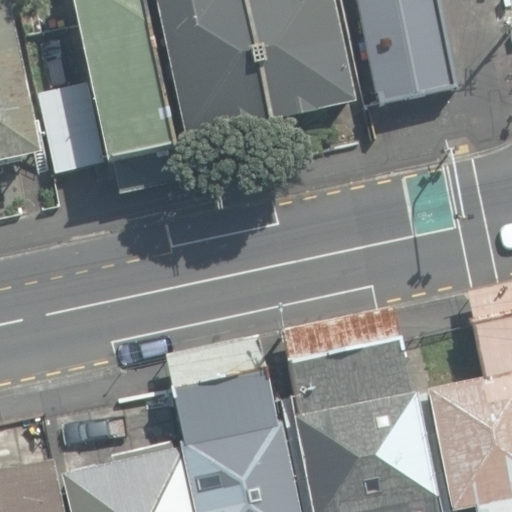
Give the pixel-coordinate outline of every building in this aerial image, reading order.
[(0,0),(0,163),(41,155),(7,0),(0,0)] [(73,0),(107,159),(174,145),(143,0),(73,0)] [(153,0),(184,140),(269,122),(244,0),(153,0)] [(244,0),(269,122),(354,103),(332,0),(244,0)] [(455,90),(436,0),(355,0),(375,95),(381,94),(384,105),(455,90)] [(36,94),(55,174),(106,163),(87,82),(36,94)] [(113,164),(117,186),(179,174),(174,152),(113,164)] [(455,511),(474,508),(475,511),(511,511),(511,316),(471,325),(484,380),(429,392),(453,511),(455,511)] [(438,511),(436,499),(441,498),(418,388),(409,390),(399,342),(291,364),(302,416),(296,417),(316,511),(438,511)] [(179,441),(181,446),(184,445),(200,511),(301,511),(270,370),(174,391),(184,440),(179,441)] [(200,511),(184,445),(181,446),(170,449),(169,441),(72,464),(73,470),(61,473),(70,511),(200,511)] [(0,511),(64,511),(55,460),(0,469),(0,511)]
